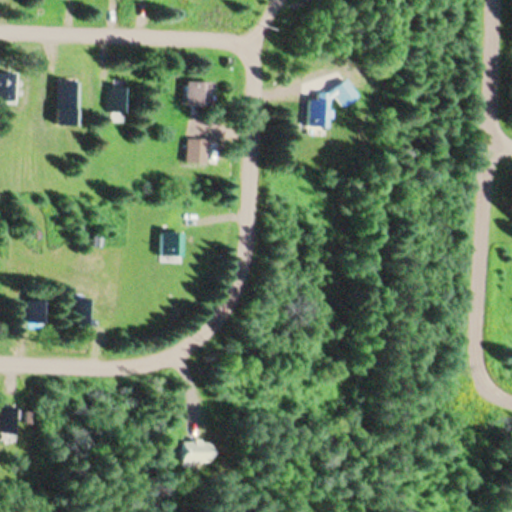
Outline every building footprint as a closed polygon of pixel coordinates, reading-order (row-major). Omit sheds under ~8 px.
[(21,76),(5,75),(3,103),(19,104),(21,76)] [(56,113),(78,113),(78,84),(56,84),(56,113)] [(211,84),(184,84),(184,110),(211,110),(211,84)] [(114,113),(129,113),(129,90),(115,90),(114,113)] [(327,102),(307,102),(307,129),(327,129),(327,102)] [(160,259),(184,259),(184,235),(160,235),(160,259)] [(81,326),(95,326),(95,299),(81,299),(81,326)] [(31,301),(31,327),(47,327),(47,301),(31,301)] [(0,433),(20,434),(20,408),(0,407),(0,433)] [(181,440),(181,463),(209,463),(209,440),(181,440)]
